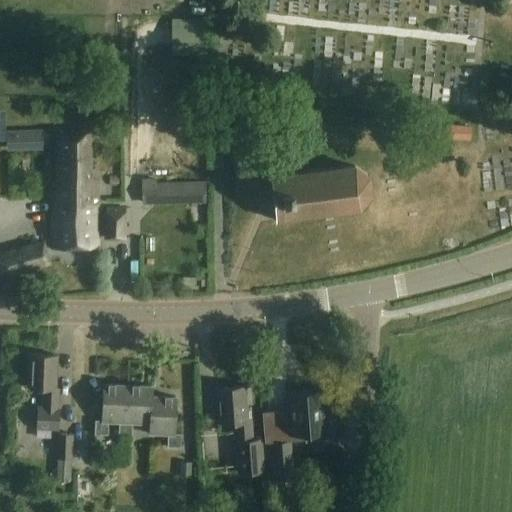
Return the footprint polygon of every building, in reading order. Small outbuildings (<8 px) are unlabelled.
[(471,127),(444,125),(444,141),(470,142),(471,127)] [(92,177),(91,132),(57,132),(58,191),(53,191),(54,249),(99,248),(98,181),(92,177)] [(13,143),(14,151),(46,149),(46,141),(13,143)] [(370,177),(356,166),(271,176),(277,219),(361,209),(372,194),(370,177)] [(182,181),(139,182),(140,205),(183,204),(182,181)] [(126,209),(106,208),(105,240),(125,241),(126,209)] [(0,278),(52,264),(45,239),(0,250),(0,278)] [(58,355),(30,354),(29,388),(44,388),(43,407),(38,406),(37,429),(60,430),(61,408),(59,408),(60,388),(57,388),(58,355)] [(127,423),(129,385),(104,384),(103,421),(96,421),(96,434),(109,435),(109,422),(119,423),(127,423)] [(133,423),(151,424),(152,424),(153,396),(153,386),(129,385),(127,423),(119,423),(119,435),(133,435),(133,423)] [(251,407),(248,407),(246,386),(217,388),(220,423),(235,422),(239,475),(265,473),(262,441),(253,441),(251,407)] [(314,391),(288,393),(291,422),(291,434),(328,431),(326,409),(319,410),(317,391),(314,391)] [(177,397),(153,396),(152,424),(151,424),(150,434),(169,435),(168,447),(181,447),(182,434),(175,434),(177,397)] [(73,434),(58,434),(56,479),(71,480),(73,434)] [(287,442),(265,444),(268,482),(293,480),(292,458),(288,459),(287,442)] [(191,463),(181,462),(181,477),(191,477),(191,463)] [(336,475),(320,474),(318,501),(334,502),(336,475)]
